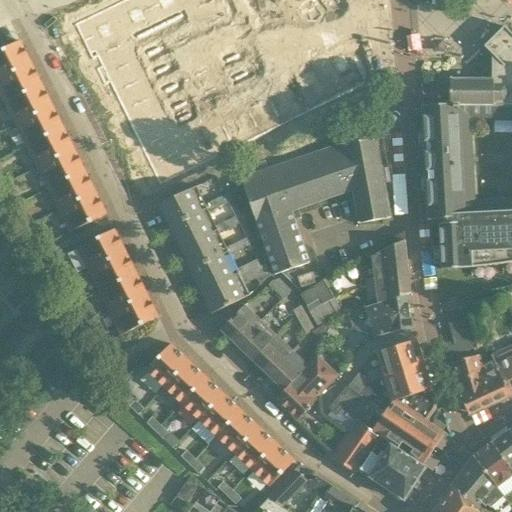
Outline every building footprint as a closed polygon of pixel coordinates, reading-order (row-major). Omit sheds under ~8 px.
[(123,0),(73,25),(83,45),(84,45),(91,61),(108,94),(154,189),(190,171),(322,106),(369,83),(328,0),(123,0)] [(511,35),(504,28),(484,48),(493,57),(491,81),(449,79),(449,105),(422,107),(428,221),(429,221),(439,220),(443,220),(444,224),(440,224),(442,270),(471,268),(478,268),(494,266),(501,265),(508,264),(511,263),(511,35)] [(20,40),(0,50),(0,78),(32,63),(20,40)] [(32,63),(0,78),(0,91),(5,102),(42,84),(32,63)] [(42,84),(5,102),(16,124),(53,106),(42,84)] [(53,106),(16,124),(27,145),(64,127),(53,106)] [(64,127),(27,145),(37,167),(74,149),(64,127)] [(282,165),(297,209),(352,191),(359,225),(389,219),(375,142),(372,139),(341,145),(282,165)] [(74,149),(37,167),(48,188),(85,170),(74,149)] [(300,219),(297,209),(282,165),(241,179),(260,233),(274,275),(308,263),(293,221),(300,219)] [(85,170),(48,188),(59,210),(96,191),(85,170)] [(3,171),(0,172),(0,181),(2,185),(9,181),(3,171)] [(9,181),(2,185),(8,195),(15,190),(9,181)] [(197,185),(192,188),(160,204),(213,313),(251,295),(271,274),(267,265),(262,268),(258,260),(239,270),(232,256),(251,246),(248,239),(228,248),(221,233),(240,224),(236,215),(217,225),(210,211),(230,202),(225,193),(206,203),(197,185)] [(96,191),(59,210),(70,232),(107,214),(96,191)] [(29,211),(22,216),(28,226),(35,221),(29,211)] [(35,221),(28,226),(34,236),(41,231),(35,221)] [(115,228),(78,246),(89,269),(126,250),(115,228)] [(364,280),(365,283),(385,277),(406,270),(401,233),(388,242),(389,247),(384,249),(369,259),(371,266),(359,268),(361,281),(364,280)] [(126,250),(89,269),(100,290),(137,272),(126,250)] [(64,267),(57,272),(63,282),(70,277),(64,267)] [(410,293),(406,270),(385,277),(365,283),(367,301),(370,307),(378,304),(405,295),(410,293)] [(137,272),(100,290),(110,311),(147,293),(137,272)] [(314,283),(314,280),(311,273),(297,277),(300,288),(314,283)] [(70,277),(63,282),(69,292),(76,287),(70,277)] [(276,294),(285,285),(279,279),(275,280),(272,289),(276,294)] [(299,295),(309,312),(322,304),(327,302),(334,299),(324,281),(299,295)] [(285,285),(276,294),(283,300),(291,291),(285,285)] [(17,288),(5,297),(16,311),(17,310),(21,315),(30,308),(26,302),(28,301),(17,288)] [(147,293),(110,311),(121,334),(158,315),(147,293)] [(378,304),(370,307),(365,309),(354,313),(347,315),(352,330),(354,329),(375,337),(410,325),(405,295),(378,304)] [(497,369),(509,395),(511,393),(511,298),(510,300),(511,305),(511,347),(507,350),(510,359),(495,366),(497,369)] [(318,329),(324,325),(342,315),(334,299),(327,302),(322,304),(309,312),(318,329)] [(221,329),(238,345),(261,321),(244,305),(221,329)] [(305,319),(307,318),(301,306),(292,311),(299,323),(305,319)] [(90,308),(83,313),(89,323),(96,318),(90,308)] [(96,318),(89,323),(95,333),(102,328),(96,318)] [(312,332),(314,331),(307,318),(305,319),(299,323),(306,335),(312,332)] [(253,360),(276,336),(261,321),(238,345),(253,360)] [(318,329),(314,331),(312,332),(323,343),(329,327),(324,325),(318,329)] [(253,360),(268,375),(292,351),(276,336),(253,360)] [(401,371),(421,365),(413,341),(377,352),(381,365),(369,369),(369,382),(401,371)] [(172,345),(147,371),(165,388),(190,362),(172,345)] [(292,351),(268,375),(284,390),(308,366),(292,351)] [(308,366),(284,390),(276,399),(297,420),(318,398),(316,397),(337,375),(317,356),(308,366)] [(509,395),(497,369),(477,378),(475,371),(481,368),(477,356),(450,364),(459,396),(469,417),(510,398),(509,395)] [(190,362),(165,388),(182,404),(207,379),(190,362)] [(432,404),(421,365),(401,371),(369,382),(362,391),(351,383),(347,388),(349,389),(368,402),(384,412),(392,402),(423,421),(431,409),(432,404)] [(358,373),(351,383),(362,391),(369,382),(358,373)] [(207,379),(182,404),(200,421),(224,395),(207,379)] [(441,433),(423,421),(392,402),(384,412),(368,402),(349,389),(344,396),(355,404),(346,416),(356,423),(348,433),(372,449),(378,440),(389,448),(390,446),(422,466),(442,436),(441,433)] [(224,395),(200,421),(217,437),(242,412),(224,395)] [(137,400),(131,406),(140,415),(145,409),(137,400)] [(242,412),(217,437),(235,454),(259,428),(242,412)] [(154,417),(148,423),(157,431),(163,425),(154,417)] [(163,425),(157,431),(165,439),(171,433),(163,425)] [(259,428),(235,454),(252,470),(277,445),(259,428)] [(511,473),(511,428),(508,431),(491,444),(500,455),(511,473)] [(372,449),(348,433),(330,459),(355,475),(358,470),(369,478),(404,500),(412,488),(413,489),(418,481),(417,480),(425,468),(422,466),(390,446),(389,448),(378,440),(372,449)] [(491,444),(472,457),(497,486),(510,502),(511,504),(511,473),(500,455),(491,444)] [(277,445),(252,470),(270,487),(295,462),(277,445)] [(189,450),(183,456),(192,464),(197,458),(189,450)] [(474,507),(479,502),(484,506),(485,505),(493,511),(498,511),(510,502),(497,486),(472,457),(452,486),(474,507)] [(197,458),(192,464),(200,472),(206,466),(197,458)] [(295,470),(268,499),(281,508),(307,481),(306,481),(295,470)] [(363,511),(359,509),(361,506),(319,478),(310,491),(342,511),(363,511)] [(225,482),(219,488),(228,496),(233,490),(225,482)] [(432,511),(493,511),(485,505),(484,506),(479,502),(474,507),(452,486),(432,511)] [(233,490),(228,496),(236,504),(242,498),(233,490)] [(288,511),(268,499),(255,511),(288,511)]
